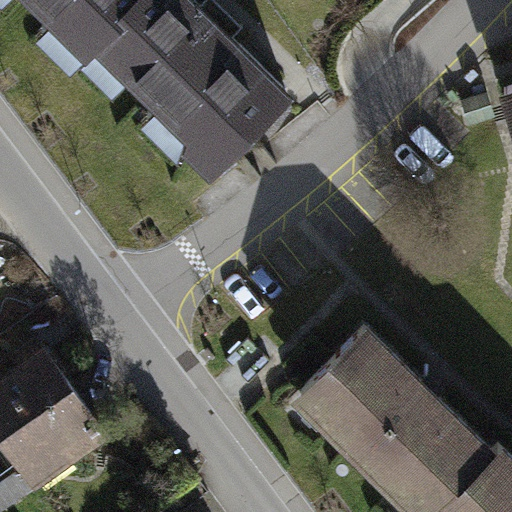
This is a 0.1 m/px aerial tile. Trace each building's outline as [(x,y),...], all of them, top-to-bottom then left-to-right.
[(100,35),(127,0),(45,0),(90,44),(100,35)] [(127,0),(100,35),(194,127),(188,137),(214,163),(287,89),(196,0),(127,0)] [(428,511),(433,511),(439,508),(492,448),(364,322),(301,386),(428,511)] [(47,348),(0,381),(0,430),(25,465),(59,441),(71,457),(106,432),(47,348)] [(511,511),(511,453),(497,439),(492,448),(439,508),(442,511),(511,511)] [(0,504),(22,488),(12,474),(0,482),(0,504)]
